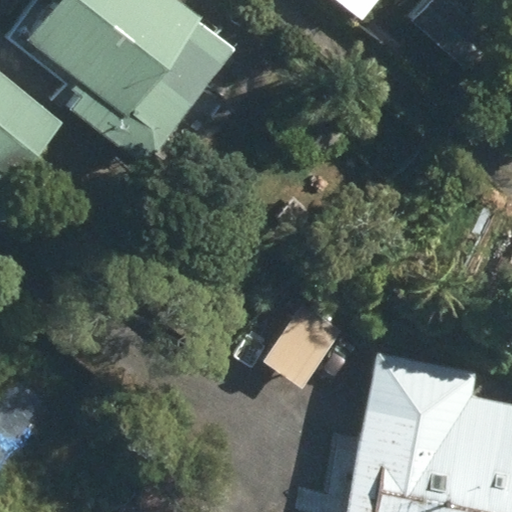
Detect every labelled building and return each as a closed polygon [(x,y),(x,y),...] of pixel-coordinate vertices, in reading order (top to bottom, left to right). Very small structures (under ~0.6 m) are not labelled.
[(48,104),(120,161),(217,40),(167,0),(35,0),(7,36),(65,83),(48,104)] [(0,78),(0,173),(47,117),(0,78)] [(286,298),(245,356),(286,385),(327,326),(286,298)] [(511,321),(503,350),(511,352),(511,321)] [(511,511),(511,403),(454,391),(459,368),(360,347),(324,511),(511,511)]
